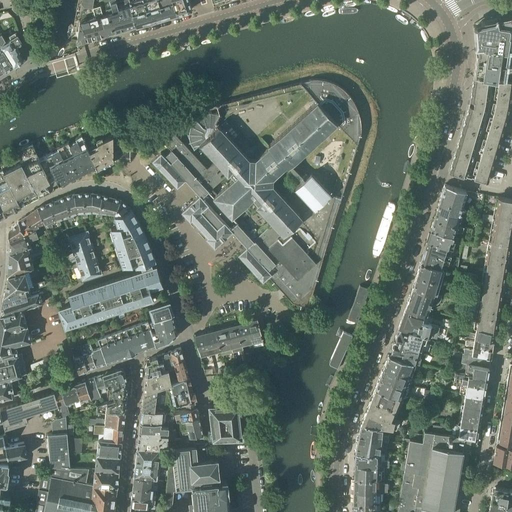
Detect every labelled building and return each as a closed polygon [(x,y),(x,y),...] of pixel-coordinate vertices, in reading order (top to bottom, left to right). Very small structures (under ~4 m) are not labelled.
[(106,10),(107,14),(113,32),(124,29),(116,3),(115,0),(110,0),(109,1),(111,8),(106,10)] [(128,0),(125,0),(116,3),(124,29),(136,25),(128,0)] [(128,0),(136,25),(152,20),(154,21),(159,20),(161,18),(176,13),(171,0),(128,0)] [(171,0),(176,13),(191,9),(188,0),(171,0)] [(94,18),(92,18),(97,36),(97,37),(102,36),(102,35),(113,32),(107,14),(102,16),(99,6),(93,8),(95,14),(93,14),(94,18)] [(476,52),(473,75),(505,80),(506,80),(509,53),(511,53),(511,15),(508,16),(507,16),(508,19),(501,21),(500,18),(479,23),(478,23),(477,23),(476,24),(476,25),(475,25),(475,26),(474,27),(474,28),(474,29),(476,47),(477,47),(477,52),(476,52)] [(97,36),(92,18),(79,22),(76,43),(77,43),(97,36)] [(0,44),(13,66),(16,64),(23,60),(18,52),(19,49),(16,45),(20,43),(20,41),(17,34),(9,39),(4,43),(3,41),(5,40),(0,32),(0,44)] [(13,66),(0,44),(0,64),(4,71),(13,66)] [(469,99),(473,100),(508,108),(511,108),(511,80),(506,80),(505,80),(473,75),(473,76),(472,87),(471,87),(470,98),(469,99)] [(246,247),(238,254),(253,270),(252,270),(262,281),(268,275),(270,277),(293,302),(307,307),(312,291),(340,198),(334,196),(330,195),(311,174),(304,179),(293,167),(294,166),(292,162),(309,147),(315,141),(336,122),(356,144),(360,133),(360,130),(360,127),(360,125),(359,122),(359,121),(359,119),(358,116),(358,113),(357,110),(356,108),(355,106),(354,104),(352,101),(351,99),(350,97),(348,95),(347,94),(345,92),(344,91),(341,88),(339,87),(337,86),(336,85),(333,84),(331,83),(327,81),(325,81),(322,80),(319,80),(316,80),(314,80),(312,80),(311,80),(301,83),(317,101),(268,146),(269,147),(255,160),(249,159),(235,144),(219,126),(215,124),(218,115),(215,114),(212,114),(209,113),(206,114),(203,114),(200,116),(197,117),(194,120),(195,120),(190,126),(188,134),(190,142),(194,150),(200,144),(215,161),(206,168),(169,128),(165,142),(171,149),(164,156),(160,152),(152,160),(162,171),(162,170),(176,186),(184,179),(197,194),(198,196),(181,211),(190,220),(191,218),(207,236),(206,238),(214,247),(231,231),(232,233),(233,232),(238,238),(238,239),(239,240),(240,240),(246,247)] [(466,119),(465,123),(501,134),(503,127),(504,127),(504,126),(503,126),(506,116),(507,116),(507,115),(508,108),(473,100),(472,105),(468,104),(468,105),(466,115),(465,115),(465,116),(464,119),(466,119)] [(501,134),(465,123),(463,123),(462,126),(462,125),(462,126),(462,127),(459,137),(459,136),(459,137),(458,137),(459,137),(458,138),(459,138),(456,148),(456,147),(455,148),(455,149),(453,158),(452,158),(452,159),(452,160),(449,169),(449,170),(448,170),(487,182),(488,181),(487,181),(490,171),(491,171),(491,170),(490,170),(493,160),(494,160),(494,159),(497,149),(497,148),(500,138),(501,137),(500,137),(501,134)] [(39,159),(50,181),(45,183),(50,192),(54,190),(52,186),(58,183),(95,165),(96,169),(97,169),(87,147),(81,135),(75,138),(76,141),(69,144),(68,142),(57,147),(58,150),(51,153),(50,152),(45,155),(46,156),(44,157),(44,156),(39,158),(39,159)] [(93,144),(87,147),(97,169),(102,166),(107,164),(112,161),(113,161),(112,135),(103,140),(93,144)] [(16,152),(18,157),(38,198),(44,195),(50,192),(45,183),(50,181),(39,159),(32,144),(16,152)] [(129,152),(116,152),(114,152),(115,161),(130,161),(129,152)] [(0,166),(2,169),(20,207),(38,198),(18,157),(0,166)] [(0,216),(20,207),(2,169),(0,169),(0,216)] [(438,203),(439,203),(460,210),(466,191),(444,184),(443,190),(442,190),(441,194),(438,203)] [(66,196),(72,220),(74,219),(73,215),(72,215),(72,214),(77,212),(78,212),(75,193),(74,193),(66,196)] [(75,193),(78,212),(83,212),(83,213),(82,213),(82,217),(85,217),(84,193),(75,193)] [(84,193),(85,217),(87,217),(87,213),(86,213),(86,211),(91,211),(92,193),(84,193)] [(92,193),(91,211),(97,212),(97,213),(96,213),(96,217),(99,217),(102,195),(92,193)] [(102,195),(99,217),(101,217),(102,214),(101,213),(101,212),(107,213),(110,197),(102,195)] [(58,199),(64,217),(68,215),(68,217),(69,221),(72,220),(66,196),(58,199)] [(110,197),(107,213),(114,214),(120,199),(110,197)] [(511,198),(498,197),(496,206),(511,208),(511,198)] [(46,203),(54,218),(58,225),(61,224),(59,220),(58,220),(57,219),(64,217),(58,199),(46,203)] [(120,199),(114,214),(115,215),(122,213),(124,212),(131,208),(120,199)] [(386,207),(372,248),(372,254),(374,259),(377,256),(381,251),(395,209),(394,204),(392,202),(389,202),(386,207)] [(38,207),(46,223),(49,229),(50,234),(55,232),(52,227),(51,224),(55,223),(52,219),(54,218),(46,203),(45,204),(42,205),(38,207)] [(434,219),(456,225),(458,226),(462,227),(465,217),(460,216),(458,215),(459,215),(460,210),(439,203),(438,203),(438,204),(437,208),(436,209),(437,209),(434,219)] [(511,208),(496,206),(495,215),(511,217),(511,208)] [(31,211),(39,227),(43,225),(46,223),(38,207),(37,207),(31,211)] [(122,213),(115,215),(114,215),(116,220),(56,240),(66,272),(68,271),(72,284),(70,284),(73,293),(68,294),(71,304),(59,308),(65,327),(153,298),(150,288),(162,284),(156,266),(152,267),(151,262),(154,261),(149,246),(145,236),(142,230),(137,220),(131,209),(131,208),(124,212),(122,213)] [(33,230),(35,229),(39,227),(31,211),(25,216),(33,230)] [(494,222),(511,224),(511,217),(495,215),(482,213),(481,219),(494,222)] [(25,216),(19,220),(26,233),(33,230),(25,216)] [(434,219),(430,229),(452,236),(454,230),(456,231),(462,232),(463,227),(462,227),(458,226),(456,225),(434,219)] [(9,229),(9,241),(26,233),(19,220),(18,221),(9,229)] [(511,224),(494,222),(492,231),(511,234),(511,227),(511,224)] [(33,230),(26,233),(9,241),(0,245),(0,254),(9,252),(28,247),(31,246),(28,240),(38,236),(35,229),(33,230)] [(425,241),(427,241),(448,248),(452,249),(455,237),(452,236),(430,229),(429,229),(425,241)] [(492,231),(490,241),(509,244),(511,234),(492,231)] [(425,247),(424,252),(449,258),(450,255),(446,254),(448,248),(427,241),(425,246),(425,247)] [(487,241),(482,270),(504,273),(509,244),(490,241),(487,241)] [(8,275),(8,276),(28,269),(33,267),(32,263),(28,247),(9,252),(8,266),(8,275)] [(422,257),(420,262),(440,267),(442,261),(448,263),(449,258),(424,252),(423,256),(422,257)] [(419,267),(416,275),(439,281),(443,268),(440,267),(420,262),(418,267),(419,267)] [(8,276),(4,295),(15,291),(25,288),(25,286),(32,284),(28,269),(8,276)] [(482,270),(477,300),(499,303),(504,273),(482,270)] [(412,288),(433,293),(433,292),(436,293),(439,281),(416,275),(414,282),(413,287),(412,287),(412,288)] [(0,305),(1,306),(1,304),(43,292),(42,291),(31,295),(30,290),(38,287),(45,285),(43,281),(32,284),(25,286),(25,288),(15,291),(4,295),(3,296),(0,296),(0,305)] [(408,302),(405,310),(423,314),(426,315),(428,307),(429,308),(431,301),(433,293),(412,288),(410,295),(409,295),(407,301),(408,302)] [(0,314),(23,308),(45,301),(43,292),(1,304),(1,306),(0,305),(0,314)] [(351,315),(352,318),(355,319),(358,317),(365,298),(364,295),(361,294),(358,295),(351,315)] [(473,327),(476,328),(494,333),(499,303),(477,300),(475,312),(472,311),(470,320),(465,319),(464,325),(473,327)] [(150,308),(153,319),(173,314),(169,302),(155,306),(150,308)] [(0,346),(11,346),(31,340),(22,309),(23,309),(23,308),(0,314),(0,346)] [(400,329),(428,336),(427,339),(435,343),(438,327),(421,322),(423,314),(405,310),(398,328),(400,329)] [(154,324),(156,331),(175,325),(173,319),(174,319),(173,314),(153,319),(150,320),(152,325),(154,324)] [(252,341),(253,347),(263,344),(263,345),(264,345),(257,319),(247,322),(252,341)] [(146,321),(140,323),(149,348),(156,345),(152,332),(148,320),(146,321)] [(242,344),(252,341),(247,322),(236,324),(242,344)] [(140,323),(133,326),(142,350),(149,348),(140,323)] [(231,347),(242,344),(236,324),(226,327),(231,347)] [(156,331),(152,332),(156,345),(166,342),(167,341),(176,334),(177,334),(175,325),(156,331)] [(133,326),(126,328),(135,353),(142,350),(133,326)] [(231,347),(226,327),(216,330),(221,349),(222,354),(233,351),(231,347)] [(126,328),(120,331),(128,355),(135,353),(126,328)] [(466,336),(474,338),(493,341),(494,333),(476,328),(475,333),(467,332),(467,333),(463,332),(462,335),(466,336)] [(396,340),(395,341),(422,350),(426,339),(427,339),(428,336),(400,329),(398,334),(397,333),(396,335),(395,337),(395,339),(396,340)] [(221,349),(216,330),(205,333),(211,352),(221,349)] [(120,331),(112,333),(121,358),(127,355),(127,356),(128,355),(120,331)] [(112,333),(105,336),(113,360),(121,358),(112,333)] [(199,355),(211,352),(205,333),(195,335),(194,335),(194,336),(194,337),(195,337),(199,355)] [(105,336),(97,339),(106,363),(113,360),(105,336)] [(335,359),(338,360),(341,359),(349,340),(348,337),(345,336),(343,337),(334,356),(335,359)] [(465,345),(473,346),(491,349),(493,341),(474,338),(473,341),(465,340),(465,345)] [(92,349),(90,342),(87,343),(96,366),(106,363),(97,339),(94,340),(97,347),(92,349)] [(422,350),(395,341),(395,342),(395,343),(394,342),(392,343),(391,346),(392,348),(393,348),(391,353),(418,362),(422,350)] [(88,352),(83,354),(88,369),(96,366),(87,343),(85,344),(88,352)] [(0,359),(19,355),(16,347),(12,349),(11,346),(0,346),(0,359)] [(88,369),(83,354),(80,346),(75,347),(78,356),(73,358),(76,365),(78,373),(88,369)] [(460,363),(466,364),(488,367),(491,349),(473,346),(472,350),(464,349),(463,354),(462,354),(460,363)] [(173,362),(183,358),(180,347),(170,351),(173,362)] [(163,359),(165,369),(168,383),(171,382),(173,381),(169,368),(175,367),(173,362),(170,351),(161,354),(163,359)] [(0,380),(11,378),(27,372),(22,353),(19,355),(0,359),(0,380)] [(150,361),(146,362),(146,363),(145,364),(145,367),(146,368),(145,375),(165,369),(163,359),(161,354),(150,358),(150,361)] [(384,366),(407,375),(412,362),(388,355),(386,359),(387,359),(384,366)] [(178,378),(188,375),(183,358),(173,362),(175,367),(178,378)] [(220,362),(214,364),(216,373),(227,373),(226,369),(222,369),(220,362)] [(465,369),(464,374),(467,375),(487,378),(488,367),(466,364),(460,363),(459,367),(463,368),(465,369)] [(216,373),(214,364),(203,366),(205,374),(216,373)] [(379,377),(403,386),(408,387),(412,376),(407,375),(384,366),(382,370),(379,377)] [(112,380),(114,386),(127,382),(123,370),(120,368),(103,374),(106,382),(112,380)] [(145,375),(143,391),(168,383),(165,369),(145,375)] [(108,388),(106,382),(103,374),(94,377),(99,391),(108,388)] [(457,382),(461,382),(466,383),(485,386),(487,378),(467,375),(464,374),(458,374),(457,382)] [(171,382),(173,392),(191,388),(188,375),(178,378),(173,381),(171,382)] [(100,394),(99,391),(94,377),(84,380),(91,397),(100,394)] [(378,382),(375,388),(399,397),(403,386),(379,377),(377,381),(378,382)] [(0,398),(12,396),(9,380),(11,380),(11,378),(0,380),(0,398)] [(84,399),(91,397),(84,380),(75,384),(80,401),(81,403),(82,403),(81,402),(85,401),(84,399)] [(126,395),(127,382),(114,386),(109,388),(110,393),(109,394),(108,397),(108,398),(109,401),(114,399),(126,395)] [(466,383),(461,382),(459,393),(464,394),(483,397),(485,386),(466,383)] [(143,391),(142,400),(155,401),(169,401),(168,383),(143,391)] [(73,403),(80,401),(75,384),(67,386),(73,403)] [(67,405),(73,403),(67,386),(61,388),(61,389),(67,405)] [(176,403),(184,402),(194,399),(194,398),(196,397),(194,392),(193,392),(191,388),(173,392),(176,403)] [(372,395),(370,400),(394,408),(399,397),(375,388),(372,396),(372,395)] [(60,404),(63,416),(65,415),(69,414),(67,405),(61,389),(54,391),(54,393),(58,405),(60,404)] [(58,405),(54,393),(54,391),(1,408),(0,408),(0,409),(3,426),(4,429),(28,422),(26,416),(58,405)] [(511,393),(504,392),(503,401),(511,403),(511,393)] [(464,394),(463,404),(482,406),(483,397),(464,394)] [(97,411),(105,411),(124,412),(126,399),(126,395),(114,399),(109,401),(106,401),(106,402),(97,404),(97,411)] [(180,407),(180,409),(183,409),(196,407),(194,399),(184,402),(185,406),(180,407)] [(141,409),(141,410),(154,410),(163,410),(170,410),(169,401),(155,401),(142,400),(141,409)] [(367,407),(366,411),(390,418),(394,408),(370,400),(368,407),(367,407)] [(511,403),(503,401),(501,411),(511,412),(511,403)] [(213,437),(234,437),(241,436),(239,418),(238,403),(208,404),(213,437)] [(463,404),(461,414),(480,417),(482,406),(463,404)] [(176,420),(179,420),(198,415),(198,414),(199,413),(198,409),(197,409),(196,407),(183,409),(180,409),(181,410),(174,411),(176,420)] [(141,410),(140,421),(153,422),(166,420),(167,417),(163,417),(163,410),(154,410),(141,410)] [(87,424),(94,424),(123,426),(123,425),(124,412),(105,411),(105,419),(96,418),(96,419),(88,418),(87,424)] [(361,423),(382,426),(392,427),(394,419),(390,418),(366,411),(365,411),(366,412),(363,418),(361,423)] [(511,412),(501,411),(500,420),(511,422),(511,412)] [(461,414),(459,425),(478,428),(480,417),(461,414)] [(179,420),(181,428),(200,423),(198,415),(179,420)] [(47,433),(49,460),(50,466),(70,467),(68,451),(67,437),(67,432),(66,416),(61,418),(55,418),(51,422),(52,433),(47,433)] [(139,429),(170,430),(172,430),(173,419),(166,420),(153,422),(140,421),(139,429)] [(511,422),(500,420),(498,430),(511,432),(511,422)] [(187,431),(189,435),(202,432),(200,423),(181,428),(179,429),(180,433),(187,431)] [(361,423),(358,438),(387,442),(388,436),(381,435),(382,426),(361,423)] [(103,438),(103,439),(121,441),(123,426),(94,424),(94,433),(103,433),(103,438)] [(448,428),(447,434),(470,437),(476,438),(478,428),(459,425),(457,425),(457,428),(453,427),(453,429),(448,428)] [(172,430),(170,430),(139,429),(138,438),(168,438),(180,437),(180,433),(179,429),(172,430)] [(457,511),(468,454),(470,437),(447,434),(424,430),(423,434),(422,441),(413,439),(403,438),(400,469),(404,470),(398,501),(399,501),(397,511),(398,511),(457,511)] [(511,432),(498,430),(496,440),(511,442),(511,432)] [(234,437),(213,437),(211,437),(206,437),(203,437),(202,432),(189,435),(180,437),(181,438),(183,446),(194,445),(194,442),(206,442),(234,441),(234,437)] [(414,432),(413,439),(422,441),(423,434),(414,432)] [(0,460),(8,461),(7,457),(11,456),(12,458),(27,455),(24,442),(9,444),(8,443),(7,443),(5,434),(3,434),(0,434),(0,460)] [(82,438),(67,437),(68,451),(81,452),(82,438)] [(159,447),(171,447),(183,446),(181,438),(180,437),(168,438),(138,438),(137,446),(159,447)] [(355,451),(355,452),(384,453),(386,453),(387,442),(358,438),(355,451)] [(97,441),(96,454),(120,456),(120,454),(120,453),(120,451),(121,450),(120,450),(121,441),(103,439),(96,439),(95,441),(97,441)] [(230,511),(231,511),(231,510),(229,510),(227,497),(228,497),(228,495),(227,494),(226,483),(227,483),(227,482),(226,482),(226,481),(219,481),(218,476),(219,476),(218,475),(218,474),(217,468),(218,468),(217,466),(216,460),(217,460),(217,459),(217,458),(216,458),(209,459),(208,459),(206,442),(194,442),(194,445),(183,446),(171,447),(169,464),(168,470),(164,505),(172,506),(173,492),(173,491),(176,491),(176,487),(192,485),(194,499),(189,500),(190,511),(230,511)] [(511,447),(495,444),(493,462),(504,464),(505,464),(511,464),(511,447)] [(157,463),(159,447),(137,446),(137,447),(136,452),(135,460),(157,463)] [(355,452),(354,465),(384,466),(388,466),(388,460),(384,460),(384,453),(355,452)] [(96,454),(94,468),(118,470),(119,465),(120,456),(96,454)] [(0,507),(2,508),(2,504),(0,503),(0,496),(9,497),(10,492),(0,491),(0,484),(6,485),(8,470),(7,468),(8,461),(0,460),(0,507)] [(156,477),(157,463),(135,460),(134,469),(133,474),(134,474),(134,475),(154,477),(156,477)] [(354,477),(379,478),(381,478),(381,470),(384,470),(384,466),(354,465),(354,477)] [(33,511),(113,511),(115,499),(117,486),(93,484),(86,482),(89,468),(80,467),(70,467),(50,466),(48,475),(40,473),(33,511)] [(94,468),(93,484),(117,486),(118,470),(94,468)] [(153,483),(154,477),(134,475),(132,485),(133,485),(153,487),(156,488),(157,484),(153,483)] [(353,487),(353,491),(379,491),(387,491),(387,482),(379,482),(379,478),(354,477),(353,487)] [(152,493),(153,487),(133,485),(131,495),(151,497),(155,498),(156,493),(152,493)] [(490,501),(506,503),(508,489),(495,487),(495,486),(492,489),(490,501)] [(353,503),(379,503),(379,491),(353,491),(353,503)] [(151,497),(131,495),(130,504),(154,506),(155,503),(151,502),(151,497)] [(504,511),(504,510),(506,503),(490,501),(488,511),(504,511)] [(353,503),(352,511),(381,511),(381,510),(379,510),(379,503),(353,503)]
